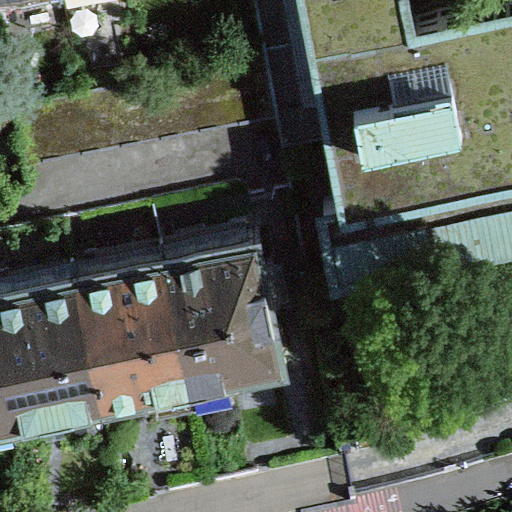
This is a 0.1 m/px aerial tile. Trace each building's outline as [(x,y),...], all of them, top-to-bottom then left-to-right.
[(323,195),(337,264),(511,226),(511,0),(470,0),(411,13),(408,0),(250,0),(261,52),(265,51),(276,109),(282,138),(331,128),(343,191),(323,195)] [(235,117),(276,109),(265,51),(261,52),(216,60),(228,119),(235,117)] [(228,119),(216,60),(177,68),(189,126),(196,125),(228,119)] [(189,126),(177,68),(138,75),(149,134),(160,132),(189,126)] [(149,134),(138,75),(98,83),(110,141),(119,139),(149,134)] [(110,141),(98,83),(59,90),(71,149),(74,148),(110,141)] [(59,90),(15,99),(26,157),(35,155),(71,149),(59,90)] [(272,254),(264,256),(258,224),(163,244),(195,393),(234,384),(230,365),(258,359),(285,353),(273,297),(281,296),(272,254)] [(151,381),(156,401),(195,393),(163,244),(74,263),(102,392),(120,388),(151,381)] [(0,278),(0,351),(13,411),(17,430),(39,425),(106,411),(102,392),(74,263),(0,278)] [(0,413),(13,411),(0,351),(0,413)]
